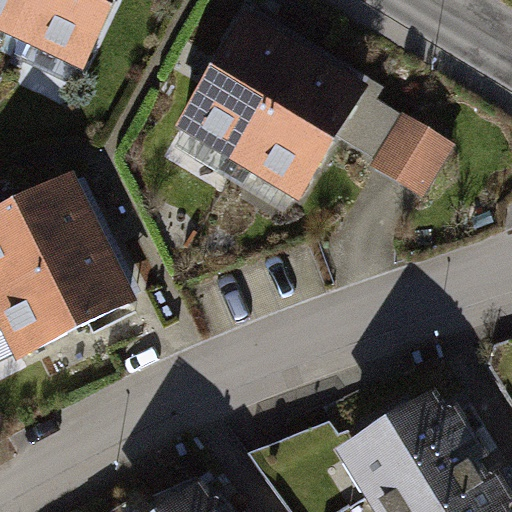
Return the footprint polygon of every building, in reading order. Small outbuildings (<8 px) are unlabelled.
[(0,0),(0,42),(22,54),(51,0),(0,0)] [(132,0),(51,0),(22,54),(86,88),(132,0)] [(178,146),(243,183),(321,51),(285,30),(256,13),(178,146)] [(385,88),(321,51),(243,183),(307,221),(349,149),(381,95),(385,88)] [(472,149),(381,95),(349,149),(440,202),(472,149)] [(0,224),(0,308),(112,253),(79,186),(0,224)] [(145,320),(112,253),(0,308),(0,342),(19,381),(145,320)] [(509,511),(437,394),(343,452),(380,511),(509,511)] [(174,511),(223,511),(207,489),(174,511)]
